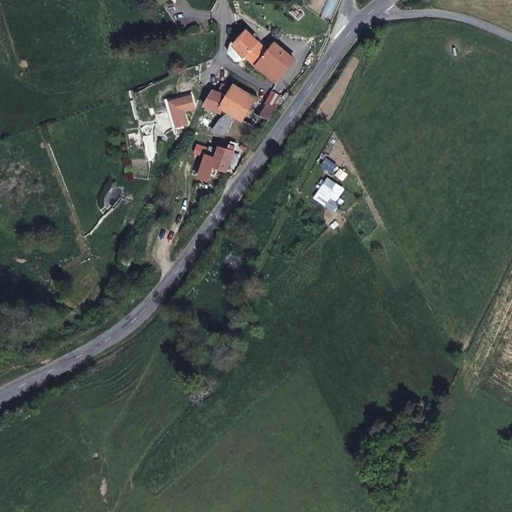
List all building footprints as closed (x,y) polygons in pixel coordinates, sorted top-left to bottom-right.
[(233,65),(240,58),(252,68),(265,56),(240,31),(226,46),(223,56),(233,65)] [(252,68),(271,84),(290,65),(272,49),(265,56),(252,68)] [(232,89),(230,92),(220,88),(216,96),(210,93),(202,109),(216,116),(218,112),(224,115),(217,123),(210,136),(219,140),(221,140),(231,119),(238,122),(254,98),(232,89)] [(252,143),(272,111),(261,104),(254,98),(238,122),(250,129),(244,139),(252,143)] [(188,101),(167,110),(177,135),(187,131),(182,117),(193,113),(188,101)] [(228,147),(225,154),(217,150),(215,153),(208,168),(221,177),(234,150),(228,147)] [(202,165),(208,167),(208,168),(215,153),(208,150),(200,163),(202,165)] [(325,160),(320,168),(329,174),(334,166),(325,160)] [(199,173),(204,176),(208,167),(202,165),(199,173)]
